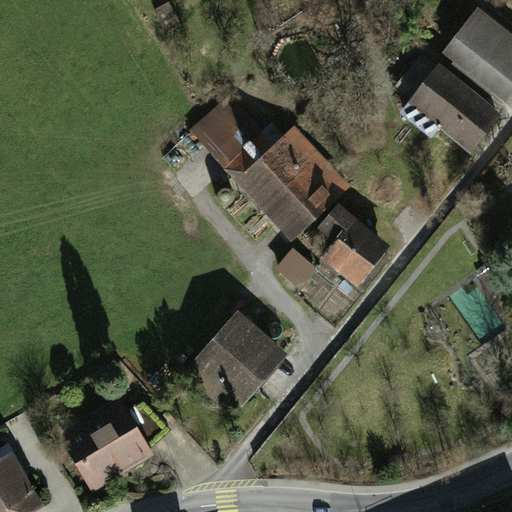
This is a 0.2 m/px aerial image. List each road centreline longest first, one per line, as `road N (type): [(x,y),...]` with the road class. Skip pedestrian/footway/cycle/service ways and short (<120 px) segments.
road 1 (unclassified): [(226,505),(232,469),(511,130)]
road 2 (tertiary): [(280,504),(418,505),(511,466)]
